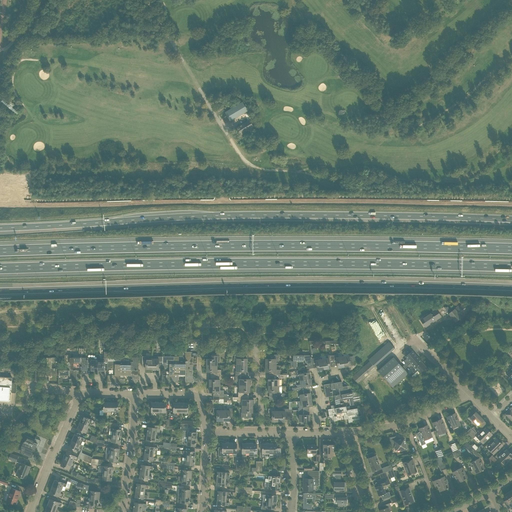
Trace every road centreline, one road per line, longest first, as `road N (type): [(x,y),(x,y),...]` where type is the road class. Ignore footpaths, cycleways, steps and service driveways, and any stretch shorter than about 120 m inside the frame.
road 1 (trunk): [(511,219),(204,215),(0,227)]
road 2 (trunk): [(0,291),(511,287)]
road 3 (motorway): [(511,248),(0,250)]
road 4 (motorway): [(0,268),(511,266)]
road 5 (track): [(0,205),(511,205)]
road 6 (track): [(372,304),(0,313)]
road 7 (track): [(488,78),(434,117),(391,128),(375,113),(375,89),(318,39)]
road 8 (track): [(511,137),(453,180),(296,170)]
road 9 (track): [(308,169),(272,172),(245,162),(165,27)]
road 10 (unclassified): [(0,48),(23,34),(165,27),(148,0)]
road 11 (residential): [(347,433),(408,421),(468,393)]
road 12 (residential): [(31,511),(81,393)]
